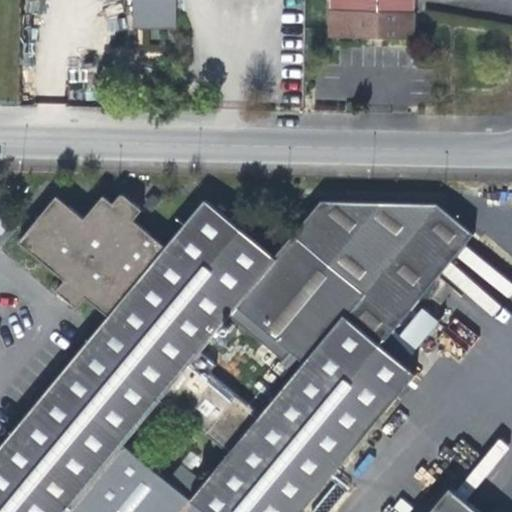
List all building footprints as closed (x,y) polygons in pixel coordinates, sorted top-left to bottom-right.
[(133,0),(133,18),(178,19),(178,0),(133,0)] [(431,0),(348,0),(348,32),(431,34),(431,0)] [(112,199),(132,217),(145,202),(125,184),(112,199)] [(132,217),(112,199),(104,193),(84,216),(56,192),(19,236),(67,277),(56,290),(75,306),(86,293),(107,311),(165,244),(132,217)] [(204,196),(165,244),(107,311),(95,326),(0,440),(0,511),(65,511),(126,439),(230,306),(275,255),(204,196)] [(342,315),(379,346),(472,234),(434,202),(322,199),(275,255),(230,306),(300,365),(342,315)] [(196,493),(220,511),(297,511),(412,373),(379,346),(342,315),(300,365),(196,493)] [(220,511),(196,493),(126,439),(65,511),(220,511)] [(480,511),(453,489),(433,511),(480,511)]
